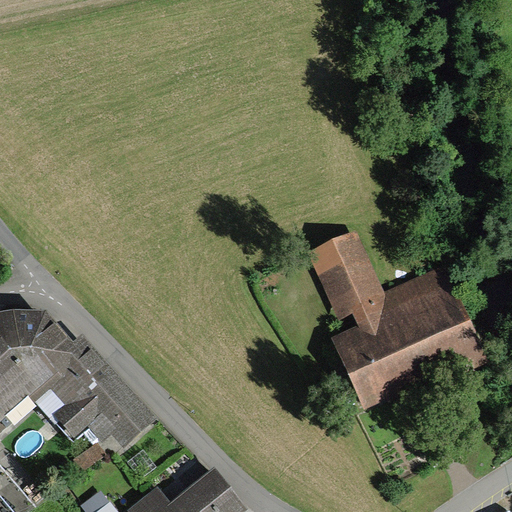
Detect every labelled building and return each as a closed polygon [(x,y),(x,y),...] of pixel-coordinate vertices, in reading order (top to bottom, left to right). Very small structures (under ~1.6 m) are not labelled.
[(368,413),(489,355),(446,266),(388,294),(358,230),(308,254),(339,317),(352,311),(359,325),(332,338),(368,413)] [(0,432),(35,400),(94,347),(83,334),(73,341),(44,310),(14,310),(0,312),(0,432)] [(114,457),(159,418),(94,347),(35,400),(55,423),(58,420),(73,437),(88,425),(114,457)] [(97,443),(72,461),(81,473),(106,454),(97,443)] [(240,511),(247,507),(215,467),(171,502),(157,486),(129,510),(129,511),(240,511)] [(82,505),(87,511),(117,511),(101,491),(82,505)]
